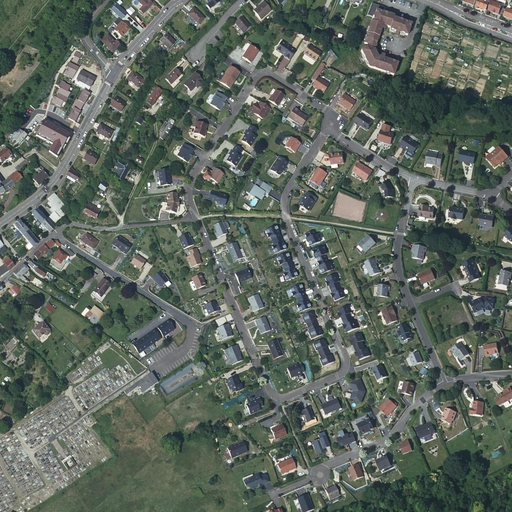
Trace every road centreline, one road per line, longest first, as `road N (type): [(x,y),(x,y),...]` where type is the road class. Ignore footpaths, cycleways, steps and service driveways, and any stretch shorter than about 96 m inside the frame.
road 1 (residential): [(327,128),(283,204),(345,359),(342,373),(286,397),(272,394),(196,218)]
road 2 (residential): [(196,218),(192,177),(258,74),(271,73),(335,116),(327,128)]
road 3 (residential): [(444,384),(393,436),(273,494)]
road 4 (tertiary): [(0,223),(54,178),(113,72)]
road 5 (residential): [(53,235),(191,327)]
road 6 (unclassified): [(53,235),(71,224),(111,229),(196,218)]
road 7 (residential): [(413,178),(397,244),(410,303)]
